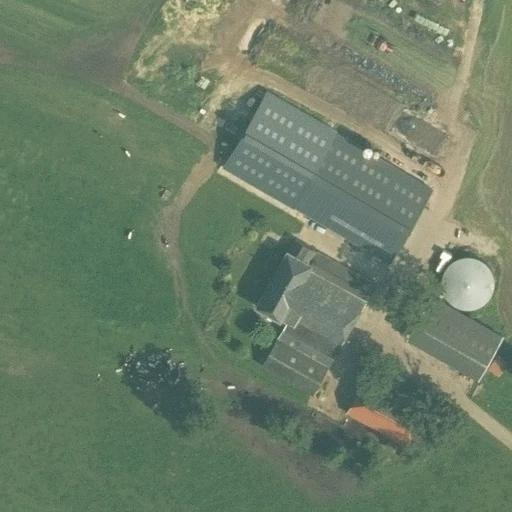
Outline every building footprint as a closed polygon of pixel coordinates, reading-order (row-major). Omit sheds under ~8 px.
[(268,92),(224,167),(294,208),(295,206),(389,261),(422,204),(430,189),(336,134),(337,132),(268,92)] [(375,284),(295,239),(289,250),(287,249),(256,306),(287,323),(262,365),(312,394),(375,284)] [(473,307),(483,303),(488,298),(491,293),(493,287),(493,281),(492,272),(489,265),(483,260),(474,255),(465,255),(458,257),(453,259),(447,264),(443,270),(442,277),(441,286),(442,292),(448,299),(453,304),(463,307),(473,307)] [(475,378),(499,332),(445,304),(431,330),(413,321),(405,337),(423,346),(421,350),(475,378)] [(499,373),(506,360),(496,354),(489,367),(499,373)] [(427,445),(440,423),(424,413),(429,404),(369,369),(345,413),(405,447),(411,435),(427,445)]
